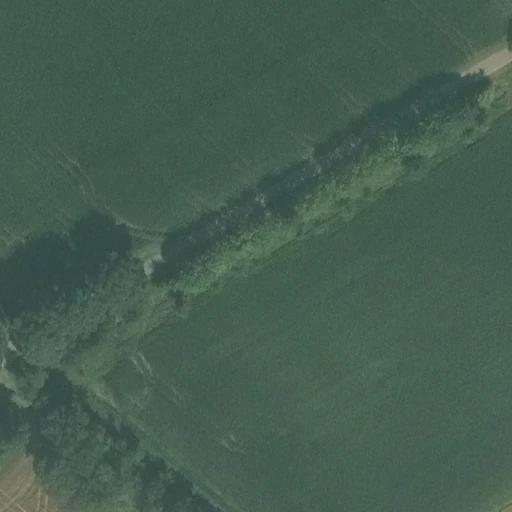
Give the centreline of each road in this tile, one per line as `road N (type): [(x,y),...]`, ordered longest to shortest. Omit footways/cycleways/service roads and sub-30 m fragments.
road 1 (unclassified): [(0,350),(511,58)]
road 2 (track): [(0,388),(151,511)]
